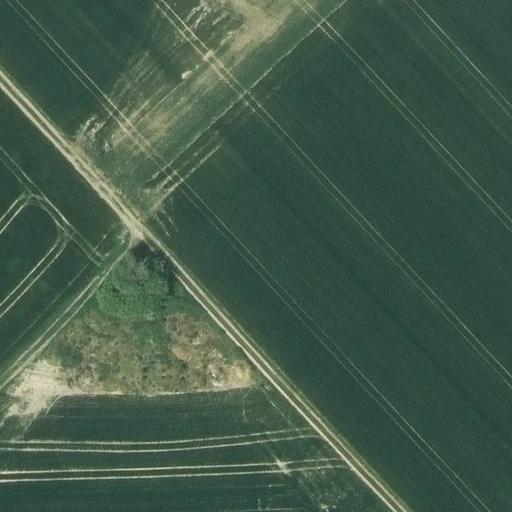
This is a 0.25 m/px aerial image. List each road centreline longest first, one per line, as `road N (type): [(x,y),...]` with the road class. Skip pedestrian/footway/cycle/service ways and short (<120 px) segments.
road 1 (track): [(394,511),(0,86)]
road 2 (track): [(0,388),(140,242)]
